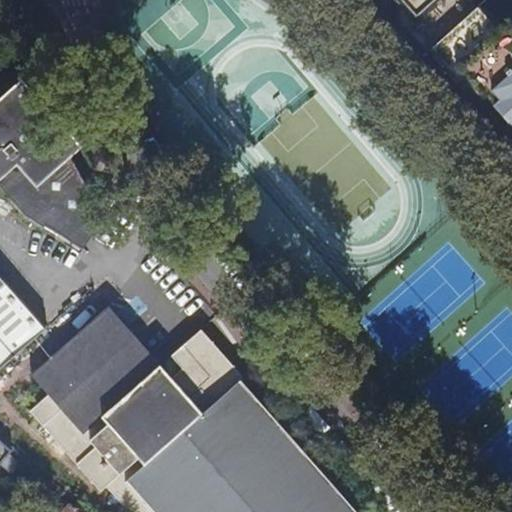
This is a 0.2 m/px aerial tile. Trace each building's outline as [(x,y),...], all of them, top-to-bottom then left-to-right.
[(429,52),(432,50),(478,8),(477,7),(470,0),(393,0),(421,31),(415,36),(429,52)] [(511,26),(508,23),(498,31),(478,8),(432,50),(467,89),(470,86),(483,101),(490,95),(511,119),(511,26)] [(50,137),(69,159),(83,148),(21,78),(8,90),(30,114),(50,137)] [(0,141),(30,114),(8,90),(0,97),(0,141)] [(91,194),(69,159),(50,137),(30,114),(0,141),(0,193),(13,208),(15,211),(22,216),(35,225),(41,226),(46,228),(55,233),(79,252),(88,237),(91,234),(94,233),(96,232),(98,231),(100,229),(102,226),(103,223),(104,219),(103,216),(107,211),(101,206),(102,203),(91,194)] [(0,197),(11,210),(13,208),(0,193),(0,197)] [(8,211),(11,210),(0,197),(0,207),(3,209),(8,211)] [(29,222),(35,225),(22,216),(15,211),(22,218),(29,222)] [(0,368),(44,330),(3,286),(0,288),(0,368)] [(158,370),(104,315),(28,384),(49,407),(28,425),(100,497),(107,495),(112,501),(109,503),(117,511),(351,511),(194,338),(158,370)] [(34,472),(0,443),(0,470),(1,470),(5,466),(23,482),(25,482),(34,472)] [(34,472),(25,482),(27,483),(29,483),(37,475),(34,472)]
